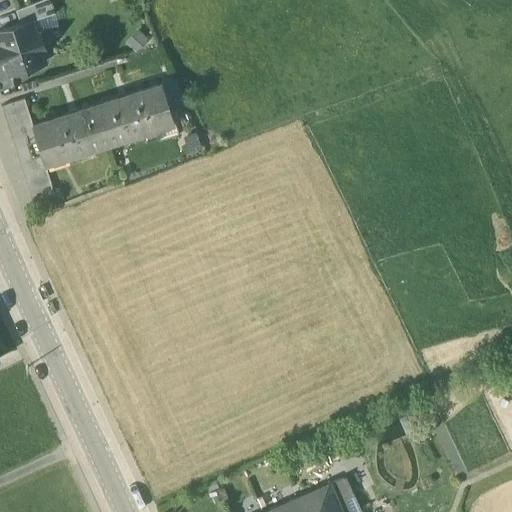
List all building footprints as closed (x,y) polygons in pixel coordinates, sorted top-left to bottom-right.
[(50,0),(40,0),(16,9),(20,24),(32,20),(55,13),(50,0)] [(20,24),(0,30),(0,58),(1,62),(5,61),(9,74),(45,62),(41,49),(45,48),(40,32),(36,33),(32,20),(20,24)] [(17,77),(21,90),(41,84),(37,71),(17,77)] [(162,83),(98,104),(110,142),(174,121),(162,83)] [(24,98),(2,105),(5,117),(28,109),(24,98)] [(98,104),(33,124),(35,132),(39,143),(41,149),(44,160),(45,162),(110,142),(98,104)] [(28,109),(5,117),(9,128),(32,121),(28,109)] [(32,121),(9,128),(12,139),(35,132),(33,124),(32,121)] [(35,132),(12,139),(16,151),(39,143),(35,132)] [(39,143),(16,151),(18,156),(41,149),(39,143)] [(41,149),(18,156),(21,168),(44,160),(41,149)] [(44,160),(21,168),(26,180),(48,172),(45,162),(44,160)] [(48,172),(26,180),(33,202),(55,195),(48,172)] [(328,483),(292,499),(297,511),(359,511),(360,511),(344,476),(328,483)] [(297,511),(292,499),(262,511),(297,511)]
